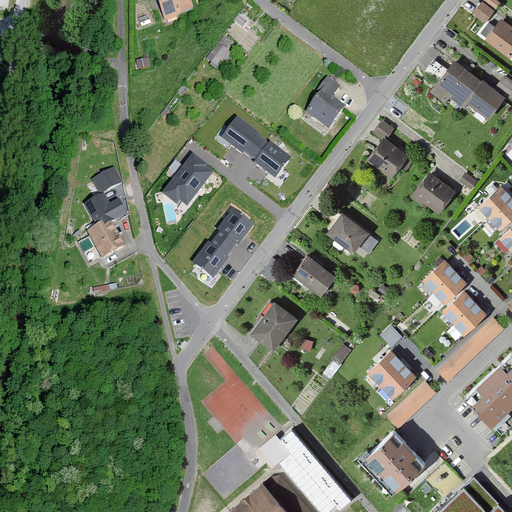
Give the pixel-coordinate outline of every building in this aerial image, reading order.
[(189,0),(157,0),(165,21),(178,16),(177,15),(193,9),(189,0)] [(473,13),(485,22),(494,11),(482,1),(473,13)] [(485,39),(510,57),(511,54),(511,26),(501,18),(495,26),(489,22),(481,32),(487,37),(485,39)] [(231,43),(224,37),(207,59),(212,63),(210,66),(214,69),(222,59),(225,61),(231,54),(226,50),(231,43)] [(151,68),(149,58),(135,61),(137,71),(151,68)] [(504,96),(482,79),(481,81),(454,60),(430,90),(444,102),(449,96),(463,107),(467,101),(488,117),(504,96)] [(511,80),(504,74),(495,87),(510,98),(511,96),(511,80)] [(339,86),(328,77),(323,83),(334,92),(339,86)] [(306,111),(328,129),(345,109),(323,91),(306,111)] [(259,132),(237,116),(221,137),(243,153),(244,151),(257,134),(259,132)] [(268,143),(257,134),(244,151),(256,160),(268,143)] [(366,159),(390,178),(407,155),(383,137),(366,159)] [(291,157),(270,141),(268,143),(256,160),(254,162),(276,178),(291,157)] [(187,205),(213,171),(206,166),(208,164),(192,152),(162,192),(176,203),(180,199),(187,205)] [(122,184),(114,169),(92,181),(100,196),(122,184)] [(423,201),(439,212),(455,191),(429,171),(411,195),(421,203),(423,201)] [(511,196),(500,184),(478,206),(489,217),(511,196)] [(85,205),(97,230),(112,223),(127,216),(120,201),(110,206),(105,196),(85,205)] [(511,216),(511,196),(489,217),(499,228),(511,216)] [(234,207),(218,229),(220,230),(236,243),(238,245),(255,223),(234,207)] [(326,232),(353,252),(359,244),(369,252),(378,240),(367,233),(369,231),(342,211),(326,232)] [(124,248),(112,223),(97,230),(89,234),(101,259),(124,248)] [(511,244),(511,224),(499,237),(509,247),(511,244)] [(220,230),(211,242),(227,254),(236,243),(220,230)] [(209,240),(192,261),(213,277),(229,256),(227,254),(211,242),(209,240)] [(293,273),(320,294),(335,276),(308,254),(293,273)] [(273,257),(262,272),(272,280),(284,265),(273,257)] [(455,269),(445,258),(422,279),(432,291),(455,269)] [(466,281),(455,269),(432,291),(443,302),(466,281)] [(475,301),(465,290),(442,311),(452,322),(475,301)] [(250,332),(272,350),(297,318),(274,301),(250,332)] [(486,313),(475,301),(452,322),(464,334),(486,313)] [(493,318),(438,369),(448,379),(502,328),(493,318)] [(391,324),(380,334),(391,346),(402,336),(391,324)] [(343,343),(332,358),(339,363),(350,349),(343,343)] [(391,349),(367,370),(381,385),(404,363),(391,349)] [(492,423),(511,404),(511,352),(466,396),(492,423)] [(404,363),(381,385),(392,398),(416,376),(404,363)] [(425,381),(388,416),(397,426),(435,391),(425,381)] [(352,499),(291,428),(278,439),(291,454),(280,463),(320,511),(326,511),(335,505),(339,510),(352,499)] [(425,462),(395,430),(367,455),(397,487),(425,462)] [(310,511),(279,475),(270,475),(263,481),(262,480),(224,511),(310,511)] [(509,511),(474,476),(435,511),(509,511)]
